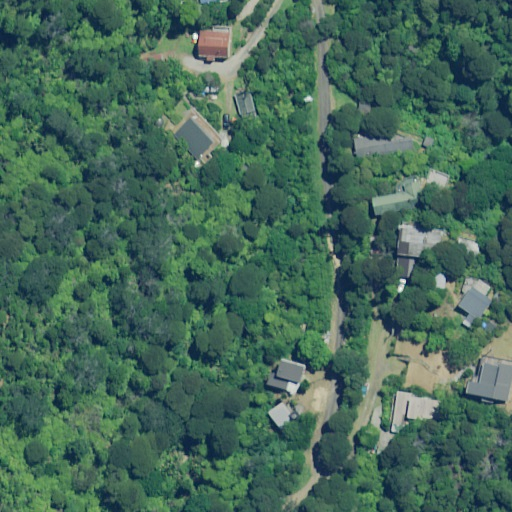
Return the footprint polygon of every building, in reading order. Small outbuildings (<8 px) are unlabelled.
[(228,53),(230,25),(199,26),(199,53),(228,53)] [(164,66),(160,53),(144,58),(148,71),(164,66)] [(255,108),(249,87),(235,91),(241,112),(255,108)] [(224,134),(194,104),(172,130),(195,158),(224,134)] [(409,127),(354,134),(358,157),(412,152),(409,127)] [(433,139),(420,137),(418,151),(431,153),(433,139)] [(406,185),(371,190),(374,209),(424,202),(420,174),(404,176),(406,185)] [(441,227),(400,218),(397,249),(438,256),(439,248),(476,257),(480,243),(441,227)] [(444,287),(446,269),(433,269),(432,286),(444,287)] [(472,282),(457,301),(470,311),(462,321),(470,327),(493,298),(472,282)] [(295,389),(305,361),(282,353),(278,370),(271,368),(267,379),(295,389)] [(511,369),(511,365),(483,359),(480,378),(469,375),(466,389),(506,397),(511,369)] [(326,389),(314,386),(308,413),(320,416),(326,389)] [(444,399),(397,388),(391,430),(407,433),(410,415),(441,419),(444,399)] [(295,417),(282,400),(268,410),(281,427),(295,417)]
